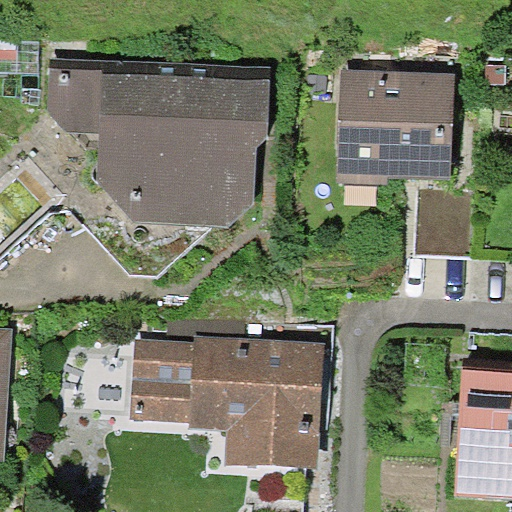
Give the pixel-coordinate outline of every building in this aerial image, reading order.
[(271,65),(51,58),(48,109),(67,131),(99,132),(97,179),(134,222),(228,226),(254,203),(256,148),(267,138),(271,65)] [(455,73),(341,69),(337,182),(387,184),(388,176),(411,177),(451,178),(455,73)] [(473,191),(418,189),(415,256),(470,259),(473,191)] [(168,319),(168,342),(194,343),(195,334),(243,337),(245,318),(168,319)] [(12,329),(0,328),(0,462),(4,462),(12,329)] [(316,469),(324,342),(243,337),(195,334),(194,343),(168,342),(135,340),(130,417),(188,421),(188,426),(227,428),(225,464),(316,469)] [(511,499),(511,372),(462,369),(460,408),(454,496),(511,499)]
